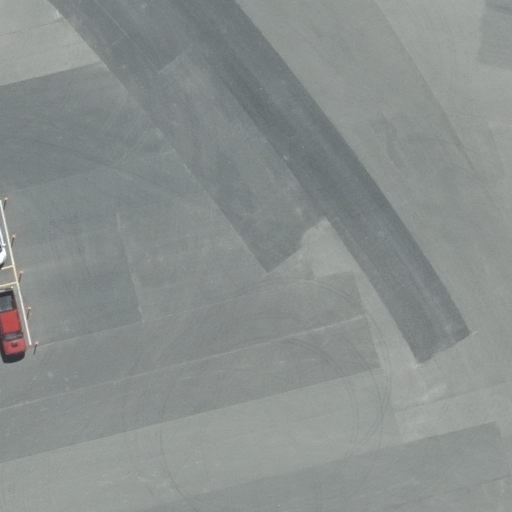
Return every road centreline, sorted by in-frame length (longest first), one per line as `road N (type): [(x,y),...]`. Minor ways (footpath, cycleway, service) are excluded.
road 1 (unknown): [(34,511),(96,475),(187,377),(247,270),(270,175),(273,122)]
road 2 (unknown): [(0,188),(273,122)]
road 3 (unknown): [(223,0),(273,122)]
